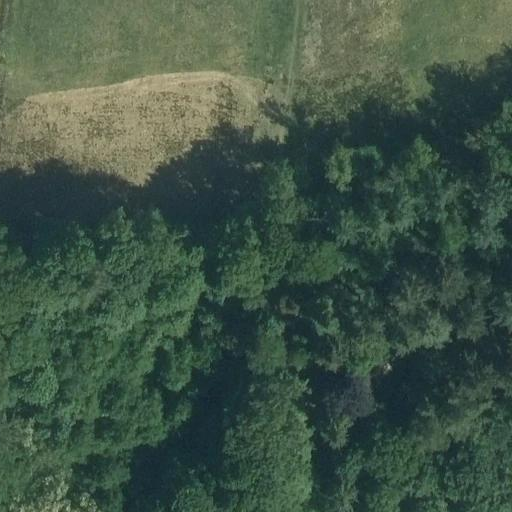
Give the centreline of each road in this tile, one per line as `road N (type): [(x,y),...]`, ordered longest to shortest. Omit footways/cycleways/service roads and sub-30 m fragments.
road 1 (track): [(295,0),(268,320),(342,406)]
road 2 (track): [(195,511),(449,321),(511,297)]
